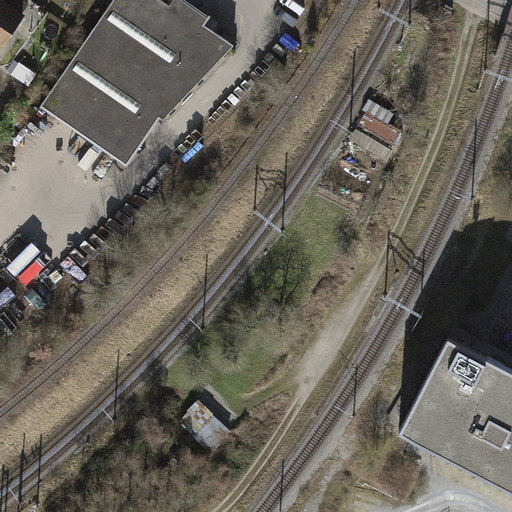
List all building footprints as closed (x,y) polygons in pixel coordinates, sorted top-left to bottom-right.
[(29,15),(3,0),(0,0),(0,52),(4,55),(29,15)] [(215,21),(183,0),(119,0),(46,110),(132,168),(163,119),(168,123),(237,50),(208,31),(215,21)] [(406,133),(372,115),(365,129),(399,147),(406,133)] [(511,364),(459,336),(410,432),(511,481),(511,364)] [(200,401),(181,423),(212,455),(232,431),(200,401)]
